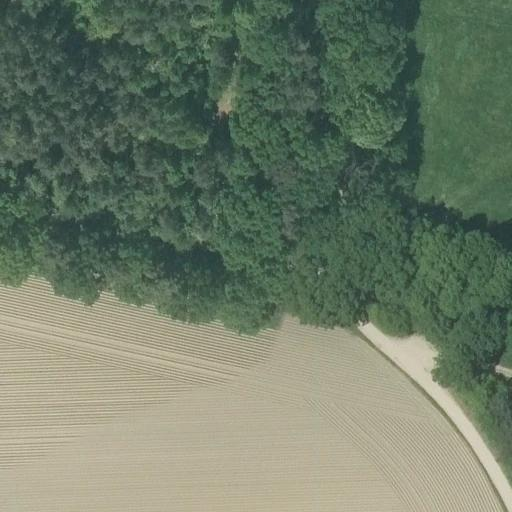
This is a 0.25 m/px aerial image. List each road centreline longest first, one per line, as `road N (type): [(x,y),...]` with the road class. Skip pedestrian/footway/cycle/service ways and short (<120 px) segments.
road 1 (track): [(0,201),(264,258),(325,284)]
road 2 (track): [(349,0),(344,208),(325,284)]
road 3 (track): [(407,352),(462,409),(511,505)]
